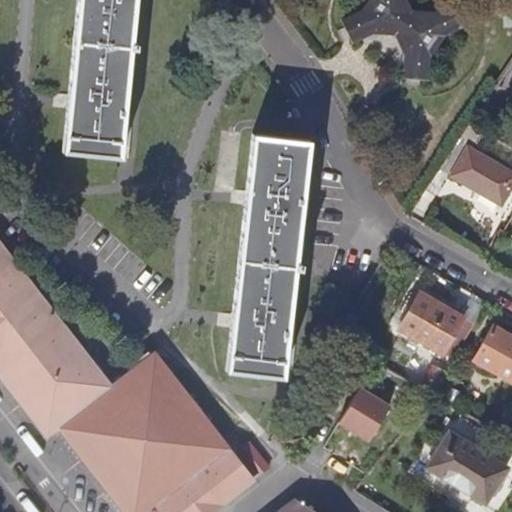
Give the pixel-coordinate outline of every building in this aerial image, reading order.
[(131,0),(74,0),(61,152),(117,156),(127,50),(135,50),(135,42),(128,41),(131,0)] [(375,0),(368,12),(347,22),(355,42),(379,32),(399,33),(409,52),(408,76),(425,78),(430,78),(431,53),(444,34),(465,26),(455,7),(434,16),(413,13),(407,0),(375,0)] [(511,119),(511,97),(494,86),(483,102),(495,109),(511,120),(511,119)] [(483,128),(495,109),(483,102),(471,120),(483,128)] [(296,261),(308,140),(252,134),(228,370),(283,376),(295,268),(303,268),(303,262),(296,261)] [(446,171),(500,201),(511,180),(511,169),(464,141),(446,171)] [(63,423),(132,511),(210,511),(257,476),(159,350),(114,384),(89,353),(0,238),(0,369),(1,370),(49,434),(63,423)] [(394,328),(439,354),(462,316),(416,290),(394,328)] [(511,338),(494,328),(474,361),(511,382),(511,338)] [(342,422),(371,440),(391,406),(362,388),(342,422)] [(295,416),(285,433),(307,446),(317,429),(295,416)] [(508,468),(450,435),(429,471),(472,495),(486,503),(508,468)] [(324,511),(293,492),(267,511),(324,511)]
